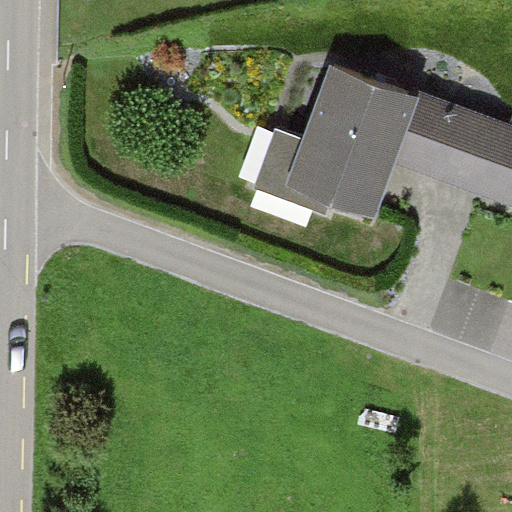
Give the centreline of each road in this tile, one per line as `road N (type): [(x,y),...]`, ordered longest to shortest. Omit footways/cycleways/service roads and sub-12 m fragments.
road 1 (residential): [(511,383),(59,214),(8,206)]
road 2 (unclassified): [(8,206),(0,501)]
road 3 (unclassified): [(12,0),(8,206)]
